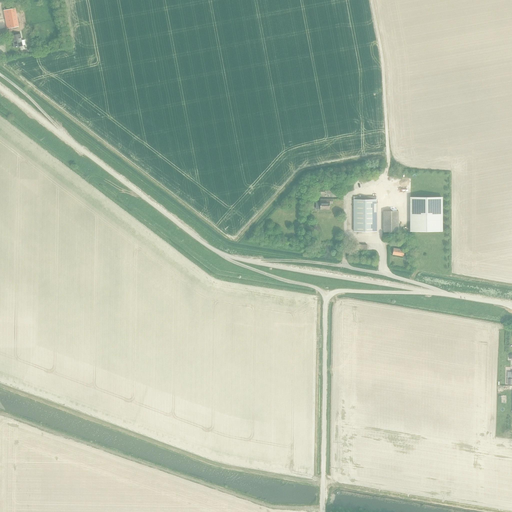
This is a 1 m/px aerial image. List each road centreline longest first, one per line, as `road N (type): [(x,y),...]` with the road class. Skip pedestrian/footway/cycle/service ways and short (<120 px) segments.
road 1 (unclassified): [(321,511),(325,298)]
road 2 (unclassified): [(225,255),(62,135)]
road 3 (unclassified): [(252,262),(344,265),(436,293)]
road 4 (track): [(374,0),(387,80),(388,175)]
road 5 (unclassified): [(419,290),(252,262)]
road 6 (track): [(485,511),(322,483)]
